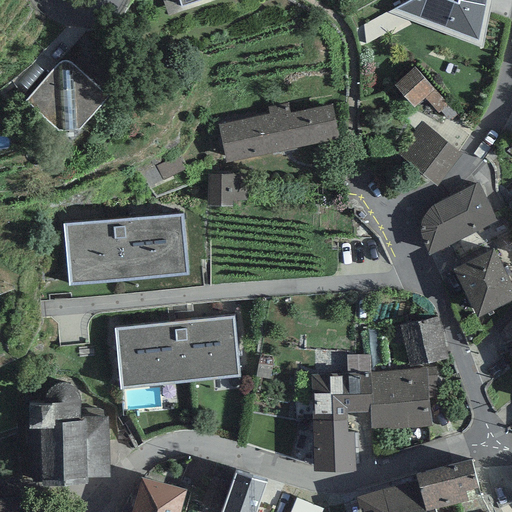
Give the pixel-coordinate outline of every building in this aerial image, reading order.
[(404,0),(390,9),(482,43),(490,0),(404,0)] [(60,58),(57,61),(26,98),(59,125),(80,124),(109,91),(73,60),(71,58),(68,57),(65,57),(63,57),(60,58)] [(447,100),(414,64),(395,82),(415,104),(425,95),(438,109),(447,100)] [(331,100),(219,123),(226,157),(338,135),(331,100)] [(461,151),(422,121),(398,152),(437,182),(461,151)] [(180,153),(156,165),(164,180),(188,168),(180,153)] [(244,172),(208,171),(207,202),(209,202),(233,203),(233,196),(244,196),(244,172)] [(497,217),(479,182),(434,203),(425,212),(421,220),(420,229),(423,239),(429,251),(497,217)] [(184,210),(65,221),(70,282),(189,271),(184,210)] [(511,279),(494,245),(453,265),(477,313),(511,295),(511,279)] [(438,313),(401,322),(410,363),(448,354),(438,313)] [(233,314),(115,324),(121,385),(240,373),(233,314)] [(346,354),(347,371),(371,370),(370,353),(346,354)] [(436,365),(427,366),(429,396),(436,396),(435,382),(437,382),(436,365)] [(427,366),(371,370),(372,400),(370,400),(370,407),(372,425),(431,421),(429,396),(427,366)] [(347,371),(311,373),(312,417),(348,416),(347,408),(370,407),(370,400),(372,400),(371,370),(347,371)] [(109,473),(108,412),(80,412),(80,395),(79,389),(76,385),(72,381),(67,378),(62,378),(56,379),(51,381),(48,385),(47,388),(47,391),(47,396),(29,396),(29,419),(32,419),(33,478),(87,477),(87,473),(109,473)] [(348,416),(312,417),(313,466),(355,465),(354,428),(347,428),(348,416)] [(471,456),(417,469),(418,476),(426,506),(435,504),(480,493),(471,456)] [(254,511),(267,476),(235,465),(219,511),(254,511)] [(178,511),(186,485),(141,473),(130,511),(178,511)] [(418,476),(387,484),(394,511),(437,511),(435,504),(426,506),(418,476)] [(394,511),(387,484),(355,493),(359,506),(353,508),(353,511),(394,511)] [(23,511),(22,494),(0,495),(0,511),(23,511)] [(322,511),(324,508),(296,502),(293,511),(322,511)]
